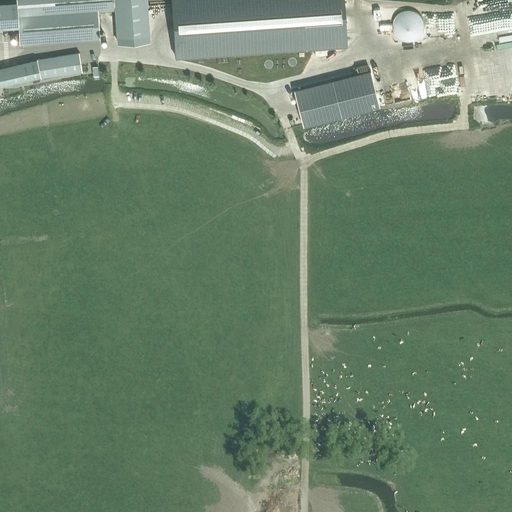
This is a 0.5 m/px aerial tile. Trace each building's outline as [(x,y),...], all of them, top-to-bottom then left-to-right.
[(0,27),(19,26),(18,14),(17,0),(0,1),(0,27)] [(16,0),(17,0),(18,14),(98,8),(99,11),(115,9),(114,0),(16,0)] [(114,0),(115,9),(117,43),(150,41),(147,0),(114,0)] [(342,0),(172,0),(176,55),(346,44),(342,0)] [(101,39),(99,11),(98,8),(18,14),(19,26),(20,45),(101,39)] [(0,85),(41,76),(82,70),(79,51),(36,60),(0,67),(0,85)] [(294,89),(296,97),(303,124),(380,105),(371,69),(296,88),(294,89)]
